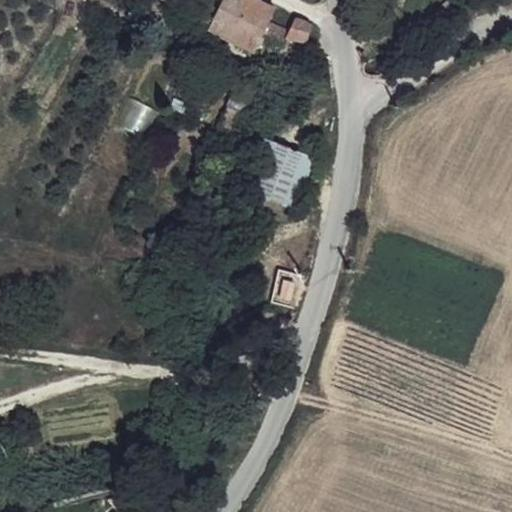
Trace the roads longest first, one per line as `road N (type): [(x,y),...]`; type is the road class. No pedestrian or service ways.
road 1 (unclassified): [(230,511),(319,320),(360,169),(363,118)]
road 2 (residential): [(511,29),(469,46),(363,118)]
road 3 (unclassified): [(363,118),(331,20),(332,0)]
